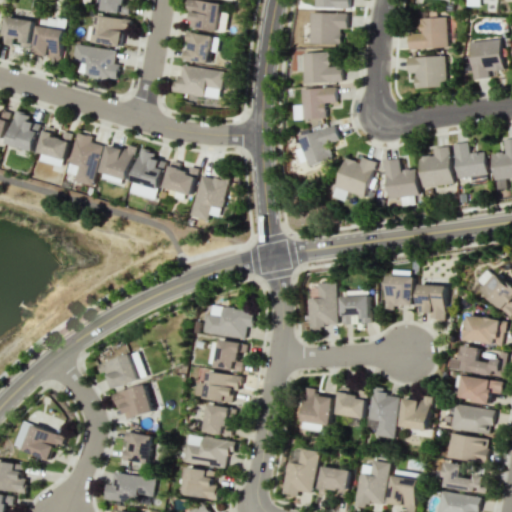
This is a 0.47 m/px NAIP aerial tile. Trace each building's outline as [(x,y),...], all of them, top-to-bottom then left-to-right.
[(103,0),(101,9),(129,15),(130,7),(124,6),(125,0),(103,0)] [(222,2),(204,0),(187,0),(186,11),(191,11),(189,27),(225,32),(227,14),(220,12),(222,2)] [(349,0),(315,0),(316,7),(349,8),(349,0)] [(341,43),(342,28),(348,28),(348,13),(311,12),(311,43),(341,43)] [(93,41),(121,47),(126,19),(98,14),(93,41)] [(2,43),(30,47),(34,20),(6,16),(2,43)] [(34,54),(61,58),(66,20),(40,16),(34,54)] [(420,17),(420,33),(409,33),(409,48),(448,47),(447,17),(420,17)] [(218,36),(191,33),(189,61),(210,63),(211,45),(217,46),(218,36)] [(489,70),(503,69),(502,39),(471,40),(473,78),(489,78),(489,70)] [(86,74),(118,78),(120,63),(116,62),(117,49),(76,44),(74,61),(88,63),(86,74)] [(304,83),(343,82),(342,66),(330,66),(329,52),(297,53),(298,71),(304,71),(304,83)] [(415,73),(416,88),(447,86),(445,55),(408,57),(409,73),(415,73)] [(224,69),(182,65),(180,83),(174,82),(173,92),(205,95),(206,87),(222,88),(224,69)] [(295,119),(328,118),(327,102),(337,102),(337,87),(303,88),(303,105),(294,105),(295,119)] [(0,137),(4,139),(12,112),(2,109),(1,114),(0,113),(0,137)] [(34,151),(42,124),(29,120),(31,115),(17,111),(7,143),(34,151)] [(333,158),(328,143),(340,139),(336,125),(299,137),(308,166),(333,158)] [(73,133),(64,131),(62,138),(55,136),(57,129),(46,126),(38,156),(62,162),(63,159),(66,160),(73,133)] [(91,185),(102,145),(91,142),(93,136),(78,132),(67,172),(76,175),(75,180),(91,185)] [(511,177),(511,138),(504,139),(506,151),(492,153),(496,188),(506,187),(505,178),(511,177)] [(453,144),(459,178),(471,176),(471,181),(489,178),(485,151),(470,153),(468,141),(453,144)] [(135,149),(108,143),(101,172),(128,179),(135,149)] [(422,186),(452,185),(451,146),(434,147),(434,155),(420,155),(422,186)] [(166,161),(154,158),(156,152),(141,148),(130,192),(156,199),(166,161)] [(377,161),(362,156),(360,161),(346,156),(335,189),(343,191),(344,190),(365,197),(377,161)] [(384,158),(389,197),(419,193),(416,166),(411,167),(411,166),(403,168),(403,169),(401,169),(399,156),(384,158)] [(165,187),(191,195),(199,168),(186,164),(172,160),(165,187)] [(215,177),(200,174),(192,216),(208,219),(209,214),(221,216),(228,176),(216,174),(215,177)] [(511,315),(511,285),(497,273),(482,290),(511,316),(511,315)] [(396,304),(414,305),(415,276),(387,275),(386,309),(396,310),(396,304)] [(447,285),(419,284),(418,312),(431,313),(431,318),(446,318),(447,285)] [(371,295),(343,296),(343,324),(360,323),(372,322),(371,295)] [(223,314),(208,312),(205,330),(246,337),(248,324),(254,325),(256,310),(234,307),(234,305),(227,304),(227,305),(225,305),(223,314)] [(506,321),(469,314),(464,338),(502,345),(506,321)] [(242,360),(245,343),(220,339),(215,366),(242,371),(244,361),(242,360)] [(505,375),(507,352),(499,351),(498,361),(479,359),(480,347),(462,345),(461,360),(451,359),(450,370),(505,375)] [(146,376),(138,351),(132,354),(140,378),(146,376)] [(140,380),(130,353),(99,365),(102,373),(108,371),(114,389),(140,380)] [(232,402),(234,390),(240,391),(242,375),(214,371),(213,380),(208,379),(205,398),(232,402)] [(490,403),(492,392),(502,393),(504,380),(464,375),(461,399),(490,403)] [(153,413),(148,386),(114,392),(116,403),(123,402),(126,418),(153,413)] [(337,415),(364,418),(367,396),(349,393),(350,387),(340,386),(337,415)] [(398,395),(384,393),(385,387),(372,386),(368,428),(376,429),(375,435),(393,437),(398,395)] [(315,394),(316,388),(307,387),(302,421),(330,425),(334,397),(315,394)] [(400,426),(426,430),(431,401),(404,397),(400,426)] [(495,409),(455,402),(451,428),(491,434),(495,409)] [(232,407),(208,404),(205,432),(229,434),(232,407)] [(66,437),(34,424),(23,450),(50,461),(57,443),(63,446),(66,437)] [(149,463),(152,435),(131,432),(128,460),(149,463)] [(447,457),(486,462),(489,437),(450,432),(447,457)] [(229,467),(232,439),(203,436),(202,443),(198,442),(199,436),(188,435),(185,462),(229,467)] [(283,493),(298,495),(299,491),(311,493),(316,452),(300,450),(298,462),(288,461),(283,493)] [(0,489),(27,491),(28,479),(23,479),(24,462),(0,460),(0,489)] [(358,473),(355,503),(382,506),(387,461),(371,460),(369,474),(358,473)] [(442,486),(485,493),(487,476),(474,474),(473,478),(461,476),(463,464),(446,461),(442,486)] [(217,499),(219,486),(212,484),(215,471),(187,466),(183,493),(217,499)] [(349,468),(321,467),(320,494),(328,494),(328,489),(337,489),(336,496),(348,497),(349,468)] [(135,503),(136,493),(153,495),(155,478),(114,473),(113,484),(107,483),(105,499),(135,503)] [(414,511),(418,478),(391,475),(388,504),(407,506),(405,511),(414,511)] [(478,511),(480,496),(440,491),(437,511),(478,511)] [(0,511),(11,511),(14,495),(0,493),(0,511)] [(209,511),(204,503),(187,511),(209,511)]
